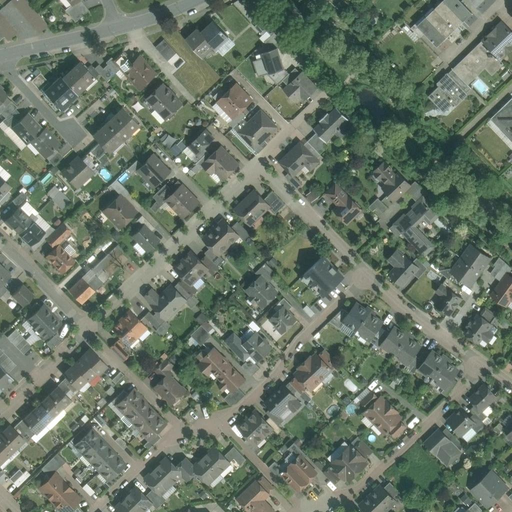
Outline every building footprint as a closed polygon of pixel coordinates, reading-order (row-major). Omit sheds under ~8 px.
[(26,0),(20,0),(14,5),(38,33),(48,26),(26,0)] [(79,0),(77,0),(72,4),(65,10),(75,22),(88,11),(79,0)] [(351,6),(345,0),(341,0),(339,2),(347,10),(351,6)] [(471,12),(459,0),(447,0),(445,2),(463,21),(471,12)] [(474,0),(471,3),(476,8),(484,0),(474,0)] [(347,10),(339,2),(335,6),(343,14),(347,10)] [(463,21),(445,2),(437,11),(454,29),(463,21)] [(454,29),(437,11),(428,19),(446,37),(454,29)] [(266,16),(254,27),(262,35),(267,31),(271,35),(279,28),(266,16)] [(3,17),(0,19),(0,31),(8,41),(17,33),(3,17)] [(428,19),(426,17),(417,25),(424,33),(437,46),(446,37),(428,19)] [(214,21),(202,33),(212,44),(216,49),(229,37),(214,21)] [(511,32),(502,22),(482,41),(500,60),(501,60),(501,59),(511,48),(511,32)] [(424,33),(417,25),(416,23),(411,28),(420,37),(424,33)] [(198,29),(186,40),(200,55),(212,44),(202,33),(201,33),(198,29)] [(164,39),(155,47),(160,52),(168,44),(164,39)] [(482,41),(459,63),(468,72),(470,74),(485,59),(495,70),(503,62),(500,60),(482,41)] [(168,44),(160,52),(164,57),(172,48),(168,44)] [(262,52),(264,57),(269,72),(269,73),(284,69),(277,47),(262,52)] [(172,48),(164,57),(168,61),(176,53),(172,48)] [(113,59),(112,60),(118,66),(128,57),(122,51),(113,59)] [(134,61),(129,56),(128,57),(118,66),(121,68),(140,89),(155,74),(139,56),(134,61)] [(113,59),(111,57),(105,63),(115,73),(121,68),(118,66),(112,60),(113,59)] [(264,57),(253,61),(258,75),(269,72),(264,57)] [(80,62),(62,78),(77,94),(77,95),(95,78),(87,69),(80,62)] [(468,72),(459,63),(453,70),(462,79),(468,72)] [(103,69),(99,64),(94,68),(100,74),(106,82),(111,77),(103,69)] [(94,68),(91,65),(87,69),(95,78),(100,74),(94,68)] [(115,73),(107,65),(103,69),(111,77),(115,73)] [(29,68),(23,74),(28,79),(35,74),(29,68)] [(295,68),(282,80),(287,85),(292,81),(294,84),(303,76),(295,68)] [(462,79),(453,70),(448,74),(466,93),(471,88),(462,79)] [(40,73),(31,81),(35,86),(44,77),(40,73)] [(303,76),(294,84),(292,81),(287,85),(283,90),(290,97),(293,94),(298,99),(300,97),(304,101),(318,88),(305,74),(303,76)] [(466,93),(448,74),(440,81),(443,84),(430,96),(442,109),(451,100),(453,102),(456,104),(467,94),(466,93)] [(44,77),(35,86),(39,90),(48,82),(44,77)] [(53,87),(47,93),(61,108),(77,94),(62,78),(53,87)] [(48,82),(39,90),(44,95),(47,93),(53,87),(48,82)] [(163,84),(147,98),(157,109),(173,94),(168,88),(167,89),(163,84)] [(226,93),(218,101),(226,109),(243,93),(235,84),(226,93)] [(221,89),(213,97),(217,102),(218,101),(226,93),(221,89)] [(243,93),(226,109),(234,118),(242,111),(252,101),(243,93)] [(173,94),(157,109),(166,119),(182,105),(177,100),(178,99),(173,94)] [(511,99),(492,118),(511,138),(511,99)] [(12,112),(15,109),(17,107),(11,101),(6,106),(0,112),(6,118),(12,112)] [(137,123),(122,107),(113,115),(128,131),(137,123)] [(328,113),(320,121),(321,122),(314,129),(317,133),(326,142),(339,130),(341,129),(340,128),(349,120),(337,107),(329,114),(328,113)] [(10,128),(12,127),(23,117),(15,109),(12,112),(17,118),(8,126),(10,128)] [(242,111),(234,118),(228,123),(233,128),(243,118),(246,115),(242,111)] [(248,123),(238,132),(239,133),(254,148),(253,149),(258,154),(267,145),(263,141),(277,127),(261,111),(248,123)] [(6,118),(2,121),(8,127),(8,126),(17,118),(12,112),(6,118)] [(42,130),(27,113),(23,117),(12,127),(28,143),(31,141),(42,130)] [(128,131),(113,115),(105,123),(120,139),(128,131)] [(243,118),(233,128),(238,133),(239,133),(238,132),(248,123),(243,118)] [(120,139),(105,123),(92,135),(99,143),(107,152),(120,139)] [(42,130),(31,141),(45,156),(52,149),(53,151),(60,145),(44,128),(42,130)] [(205,130),(189,145),(197,154),(203,148),(213,139),(205,130)] [(326,142),(317,133),(307,141),(320,154),(327,147),(324,144),(326,142)] [(169,150),(175,155),(184,145),(179,139),(169,150)] [(300,142),(279,162),(289,172),(293,176),(305,164),(310,170),(319,162),(300,142)] [(98,160),(107,152),(99,143),(90,151),(98,160)] [(238,165),(221,147),(212,156),(203,165),(211,173),(215,170),(223,179),(238,165)] [(203,148),(197,154),(193,158),(197,162),(208,152),(203,148)] [(58,151),(49,160),(54,166),(63,157),(58,151)] [(98,160),(90,151),(81,159),(92,170),(100,162),(98,160)] [(197,162),(195,164),(200,169),(203,165),(212,156),(208,152),(197,162)] [(170,172),(153,155),(142,166),(137,170),(154,187),(170,172)] [(78,156),(61,172),(74,186),(92,170),(81,159),(78,156)] [(136,160),(127,169),(131,174),(136,169),(137,170),(142,166),(136,160)] [(395,175),(391,170),(385,163),(384,163),(383,163),(374,171),(375,172),(374,173),(372,175),(372,178),(375,182),(378,182),(380,180),(381,180),(382,179),(387,184),(386,185),(386,191),(395,201),(403,193),(411,186),(411,185),(398,173),(395,175)] [(301,184),(293,176),(289,172),(285,176),(297,189),(301,184)] [(0,179),(0,203),(2,204),(10,195),(6,191),(9,188),(0,179)] [(128,192),(116,179),(111,183),(124,196),(128,192)] [(178,180),(170,188),(174,193),(182,185),(178,180)] [(415,181),(411,185),(411,186),(403,193),(409,199),(411,196),(421,187),(415,181)] [(335,183),(326,193),(330,197),(340,188),(335,183)] [(199,202),(182,185),(174,193),(166,200),(167,200),(183,217),(199,202)] [(55,186),(48,194),(53,199),(60,191),(55,186)] [(421,187),(411,196),(417,202),(423,196),(423,197),(428,193),(421,187)] [(170,188),(157,201),(161,205),(167,200),(166,200),(174,193),(170,188)] [(305,194),(310,201),(318,195),(313,188),(305,194)] [(264,200),(255,190),(235,210),(250,225),(268,207),(270,206),(264,200)] [(22,191),(12,201),(17,206),(27,196),(22,191)] [(69,201),(60,191),(53,199),(62,207),(69,201)] [(285,204),(273,191),(268,195),(281,208),(285,204)] [(361,210),(349,197),(346,199),(339,192),(333,197),(333,200),(336,202),(338,202),(339,202),(341,204),(334,211),(347,224),(361,210)] [(136,212),(120,195),(103,211),(119,228),(136,212)] [(281,208),(268,195),(264,200),(270,206),(268,207),(274,214),(281,208)] [(417,202),(394,224),(402,232),(402,233),(424,256),(434,246),(424,236),(414,226),(426,215),(432,221),(439,214),(423,197),(423,196),(417,202)] [(387,208),(378,198),(368,207),(373,211),(377,207),(382,213),(387,208)] [(157,201),(150,208),(154,213),(161,205),(157,201)] [(28,217),(19,208),(5,222),(12,228),(13,227),(19,233),(35,216),(32,213),(28,217)] [(154,228),(142,215),(137,220),(143,225),(150,232),(154,228)] [(35,216),(19,233),(31,244),(44,232),(33,222),(37,218),(35,216)] [(231,227),(224,219),(214,229),(228,245),(238,235),(239,235),(231,227)] [(250,234),(238,221),(231,227),(239,235),(238,235),(243,241),(250,234)] [(63,223),(45,239),(54,248),(58,244),(71,232),(63,223)] [(402,232),(394,224),(389,229),(398,237),(402,233),(402,232)] [(150,232),(143,225),(132,235),(148,251),(158,241),(150,232)] [(228,245),(214,229),(203,239),(211,247),(218,255),(219,254),(228,245)] [(74,261),(58,244),(54,248),(46,256),(62,273),(74,261)] [(490,259),(470,244),(461,257),(481,272),(490,259)] [(115,246),(91,270),(95,274),(95,273),(103,282),(127,258),(115,246)] [(218,255),(211,247),(204,253),(206,255),(217,266),(224,260),(219,254),(218,255)] [(404,257),(396,250),(388,259),(396,266),(389,274),(402,286),(413,274),(418,268),(412,262),(405,256),(404,257)] [(201,261),(191,251),(183,259),(199,277),(208,269),(208,268),(201,261)] [(320,251),(296,272),(318,297),(342,276),(320,251)] [(217,266),(206,255),(201,261),(208,268),(208,269),(213,274),(219,268),(217,266)] [(273,266),(277,262),(271,256),(267,260),(273,266)] [(427,268),(417,257),(412,262),(418,268),(413,274),(418,278),(427,268)] [(481,272),(461,257),(453,268),(450,272),(457,277),(470,286),(481,272)] [(499,257),(496,262),(502,266),(505,262),(499,257)] [(199,277),(183,259),(174,267),(184,278),(191,285),(191,284),(199,277)] [(511,268),(505,262),(502,266),(500,269),(506,274),(507,274),(508,274),(511,268)] [(0,285),(11,274),(0,264),(0,285)] [(273,278),(262,266),(255,273),(259,277),(261,276),(268,283),(273,278)] [(453,268),(439,271),(439,272),(447,278),(453,282),(457,277),(450,272),(453,268)] [(506,274),(500,269),(494,277),(501,282),(506,274)] [(103,282),(95,273),(95,274),(91,278),(99,286),(103,282)] [(511,277),(508,274),(507,274),(506,274),(501,282),(491,295),(506,306),(510,299),(511,300),(511,277)] [(268,283),(261,276),(259,277),(246,290),(262,307),(269,300),(267,299),(276,291),(268,283)] [(86,283),(82,279),(70,290),(81,303),(99,286),(91,278),(86,283)] [(191,285),(184,278),(178,283),(190,296),(197,290),(191,284),(191,285)] [(453,282),(447,278),(441,285),(445,288),(446,288),(456,295),(461,289),(453,282)] [(190,296),(178,283),(174,287),(186,300),(185,300),(185,301),(190,296)] [(33,296),(22,285),(12,295),(24,306),(33,296)] [(171,285),(164,292),(164,293),(160,298),(152,289),(144,296),(152,304),(151,304),(158,311),(166,320),(174,312),(174,311),(185,300),(186,300),(174,287),(171,285)] [(456,295),(446,288),(445,288),(441,294),(442,295),(435,304),(439,308),(439,309),(444,312),(449,315),(461,299),(456,295)] [(7,289),(0,296),(0,297),(4,301),(11,293),(7,289)] [(292,307),(284,298),(279,302),(283,307),(284,306),(288,311),(292,307)] [(41,307),(37,302),(26,313),(30,317),(41,307)] [(30,317),(27,320),(32,325),(30,326),(34,331),(52,314),(43,304),(41,307),(30,317)] [(366,310),(360,306),(358,308),(355,305),(349,313),(343,321),(343,322),(356,331),(371,310),(367,307),(366,310)] [(283,307),(270,319),(276,326),(275,327),(281,333),(296,319),(288,311),(284,306),(283,307)] [(498,316),(485,307),(479,315),(492,324),(498,316)] [(343,309),(329,321),(339,328),(343,322),(343,321),(349,313),(343,309)] [(146,327),(130,310),(120,319),(137,337),(146,327)] [(375,313),(371,310),(356,331),(369,341),(374,334),(381,325),(377,322),(379,320),(374,316),(375,313)] [(154,315),(149,311),(144,316),(157,329),(162,324),(154,315)] [(166,320),(158,311),(154,315),(162,324),(166,320)] [(52,314),(34,331),(38,335),(40,334),(45,339),(61,323),(52,314)] [(479,315),(478,314),(471,323),(469,322),(466,326),(468,327),(464,333),(478,343),(477,342),(481,337),(488,342),(494,335),(488,330),(492,324),(479,315)] [(137,337),(120,319),(111,328),(128,345),(137,337)] [(208,328),(219,333),(223,325),(212,320),(208,328)] [(212,335),(201,325),(191,335),(201,346),(212,335)] [(256,332),(252,328),(250,328),(245,333),(245,335),(249,339),(256,332)] [(15,329),(7,337),(11,342),(19,334),(15,329)] [(396,332),(393,329),(390,333),(381,345),(381,346),(394,355),(409,334),(405,331),(403,334),(398,329),(396,332)] [(379,338),(374,344),(379,348),(381,346),(381,345),(390,333),(385,330),(379,338)] [(243,344),(242,345),(251,354),(258,361),(271,348),(256,332),(249,339),(243,344)] [(19,334),(11,342),(15,346),(23,338),(19,334)] [(56,334),(46,343),(51,349),(62,339),(56,334)] [(243,344),(233,334),(226,341),(244,360),(251,354),(242,345),(243,344)] [(379,338),(374,334),(369,341),(374,344),(379,338)] [(413,337),(409,334),(394,355),(407,364),(407,365),(414,355),(419,349),(415,346),(417,343),(411,339),(413,337)] [(23,338),(15,346),(19,350),(27,342),(23,338)] [(27,342),(19,350),(23,354),(32,346),(27,342)] [(129,355),(116,342),(110,347),(123,360),(129,355)] [(224,357),(223,357),(214,348),(212,351),(209,348),(207,348),(206,347),(204,350),(200,350),(197,353),(197,355),(202,361),(201,362),(201,367),(206,372),(210,372),(212,371),(218,378),(231,365),(228,363),(228,361),(224,357)] [(107,366),(90,348),(81,357),(96,373),(98,374),(107,366)] [(338,362),(325,349),(318,356),(331,369),(338,362)] [(419,358),(414,366),(419,369),(429,355),(424,351),(419,358)] [(441,357),(436,353),(434,356),(430,353),(429,355),(419,369),(432,379),(447,358),(443,355),(441,357)] [(318,356),(317,354),(309,362),(307,360),(304,362),(321,380),(331,370),(331,369),(318,356)] [(414,355),(407,365),(407,364),(403,369),(409,373),(414,366),(419,358),(414,355)] [(8,356),(0,363),(0,364),(3,368),(12,361),(8,356)] [(96,373),(81,357),(72,365),(86,380),(88,381),(96,373)] [(169,370),(174,365),(167,358),(163,361),(167,366),(166,367),(169,370)] [(260,368),(250,358),(241,366),(251,376),(260,368)] [(451,361),(447,358),(432,379),(444,388),(445,388),(452,378),(457,372),(453,370),(455,367),(449,363),(451,361)] [(12,361),(3,368),(8,373),(16,365),(12,361)] [(167,366),(163,361),(154,370),(159,374),(166,367),(167,366)] [(321,380),(304,362),(301,365),(303,367),(296,375),(297,376),(308,388),(310,390),(321,380)] [(0,364),(0,379),(7,387),(11,383),(10,382),(13,379),(8,373),(3,368),(0,364)] [(86,380),(72,365),(63,374),(66,377),(77,388),(86,380)] [(244,379),(231,365),(218,378),(231,391),(232,392),(237,386),(244,379)] [(185,391),(169,375),(172,373),(169,370),(166,367),(159,374),(164,379),(156,387),(172,403),(185,391)] [(120,372),(111,380),(115,384),(124,375),(120,372)] [(308,388),(297,376),(290,383),(300,393),(307,387),(308,389),(308,388)] [(77,388),(66,377),(62,381),(70,389),(70,390),(74,394),(79,389),(77,388)] [(452,378),(445,388),(444,388),(441,393),(447,396),(457,382),(452,378)] [(70,389),(62,381),(58,385),(66,394),(70,390),(70,389)] [(300,393),(290,383),(285,387),(296,398),(300,393)] [(486,386),(484,384),(469,399),(475,404),(481,411),(482,411),(496,397),(490,391),(491,389),(488,386),(486,386)] [(66,394),(58,385),(48,394),(62,408),(71,400),(66,394)] [(283,385),(265,402),(271,408),(278,415),(279,415),(284,420),(295,410),(296,410),(299,407),(299,406),(301,404),(295,399),(296,398),(285,387),(283,385)] [(237,386),(232,392),(231,391),(224,398),(230,405),(236,404),(245,395),(237,386)] [(123,389),(110,402),(115,406),(116,405),(127,394),(123,389)] [(127,394),(116,405),(125,414),(141,398),(132,389),(127,394)] [(372,391),(361,402),(365,407),(376,396),(372,391)] [(62,408),(48,394),(40,402),(53,417),(62,408)] [(379,399),(376,396),(365,407),(367,408),(366,409),(367,410),(365,412),(375,422),(392,406),(390,403),(388,405),(380,397),(379,399)] [(125,414),(120,418),(128,427),(133,422),(150,407),(141,398),(125,414)] [(53,417),(40,402),(31,411),(45,425),(53,417)] [(481,411),(475,404),(471,409),(475,413),(482,420),(487,416),(482,411),(481,411)] [(392,406),(375,422),(385,433),(387,431),(387,432),(388,431),(390,433),(401,422),(399,420),(400,418),(393,410),(395,408),(392,406)] [(150,407),(133,422),(141,431),(158,415),(150,407)] [(278,415),(271,408),(266,413),(270,417),(278,426),(284,420),(279,415),(278,415)] [(469,418),(460,408),(448,421),(467,441),(477,432),(471,426),(474,423),(469,418)] [(45,425),(31,411),(22,419),(35,433),(36,434),(45,425)] [(266,421),(256,411),(247,419),(264,436),(272,429),(273,428),(266,421)] [(482,420),(475,413),(469,418),(474,423),(471,426),(477,432),(477,433),(486,425),(482,420)] [(106,423),(98,414),(93,418),(101,427),(106,423)] [(158,415),(141,431),(150,440),(158,433),(167,424),(158,415)] [(278,426),(270,417),(266,421),(273,428),(272,429),(278,434),(282,430),(278,426)] [(35,433),(22,419),(17,424),(31,437),(35,433)] [(264,436),(247,419),(239,427),(248,438),(255,445),(256,444),(264,436)] [(401,422),(390,433),(395,437),(406,427),(401,422)] [(31,437),(17,424),(13,428),(24,439),(24,440),(26,442),(31,437)] [(500,424),(495,429),(498,433),(504,428),(500,424)] [(13,428),(10,425),(1,434),(15,448),(24,440),(24,439),(13,428)] [(83,428),(70,440),(74,445),(87,432),(83,428)] [(87,432),(74,445),(83,454),(100,438),(91,429),(87,432)] [(447,438),(439,429),(425,442),(444,461),(450,455),(454,459),(461,452),(460,451),(447,438)] [(158,433),(150,440),(144,445),(148,450),(162,437),(158,433)] [(15,448),(1,434),(0,434),(0,449),(6,456),(15,448)] [(464,447),(452,434),(447,438),(460,451),(464,447)] [(127,445),(119,436),(114,440),(123,449),(127,445)] [(100,438),(83,454),(91,463),(108,447),(100,438)] [(261,450),(256,444),(255,445),(248,438),(244,442),(256,455),(261,450)] [(372,451),(361,441),(355,447),(354,446),(353,446),(365,458),(372,451)] [(307,455),(294,442),(288,448),(297,458),(299,456),(303,459),(307,455)] [(353,446),(352,445),(350,447),(349,447),(341,455),(358,472),(363,467),(360,463),(365,458),(353,446)] [(224,456),(214,446),(203,457),(219,473),(223,477),(233,467),(229,463),(234,459),(228,452),(224,456)] [(108,447),(91,463),(100,471),(116,455),(108,447)] [(246,459),(234,447),(228,452),(234,459),(240,465),(246,459)] [(65,462),(57,453),(53,457),(61,466),(65,462)] [(116,455),(100,471),(108,480),(119,471),(125,464),(116,455)] [(358,472),(341,455),(333,462),(333,463),(331,465),(342,476),(344,479),(349,474),(352,477),(358,472)] [(303,459),(299,456),(297,458),(290,464),(309,483),(311,481),(310,479),(316,473),(303,459)] [(53,457),(41,469),(50,478),(55,473),(54,472),(61,466),(53,457)] [(219,473),(203,457),(193,466),(193,467),(197,472),(208,483),(219,473)] [(176,467),(167,458),(156,468),(172,484),(182,474),(176,467)] [(193,466),(185,458),(180,463),(193,476),(197,472),(193,467),(193,466)] [(284,471),(275,461),(268,467),(281,480),(285,476),(282,472),(284,471)] [(193,476),(180,463),(176,467),(182,474),(188,480),(193,476)] [(309,483),(290,464),(284,471),(282,472),(285,476),(299,490),(305,484),(306,485),(309,483)] [(342,476),(331,465),(324,472),(335,483),(342,476)] [(172,484),(156,468),(145,478),(154,488),(161,495),(161,494),(172,484)] [(19,469),(9,478),(13,483),(23,473),(19,469)] [(23,473),(13,483),(17,487),(30,475),(26,470),(23,473)] [(481,480),(497,497),(507,488),(508,487),(491,470),(491,471),(481,480)] [(119,471),(108,480),(105,483),(110,487),(122,474),(119,471)] [(67,486),(55,473),(50,478),(39,488),(52,501),(67,486)] [(274,487),(263,476),(258,481),(259,481),(258,482),(267,492),(268,491),(269,492),(274,487)] [(497,497),(481,480),(471,489),(471,490),(488,507),(488,506),(497,497)] [(256,481),(238,499),(250,511),(251,511),(272,511),(274,511),(263,499),(269,494),(267,492),(258,482),(256,481)] [(402,495),(390,482),(383,488),(396,501),(402,495)] [(89,494),(93,490),(84,483),(81,487),(89,494)] [(383,488),(380,485),(370,495),(385,511),(396,501),(383,488)] [(66,511),(80,499),(67,486),(52,501),(62,511),(66,511)] [(146,496),(136,487),(126,497),(140,511),(142,511),(152,503),(146,496)] [(161,495),(154,488),(150,492),(162,504),(167,499),(161,494),(161,495)] [(162,504),(150,492),(146,496),(152,503),(157,509),(162,504)] [(459,498),(466,504),(471,499),(464,493),(459,498)] [(384,511),(385,511),(370,495),(360,505),(366,511),(384,511)] [(140,511),(126,497),(115,507),(119,511),(140,511)] [(483,511),(484,511),(475,502),(468,509),(470,511),(483,511)]
